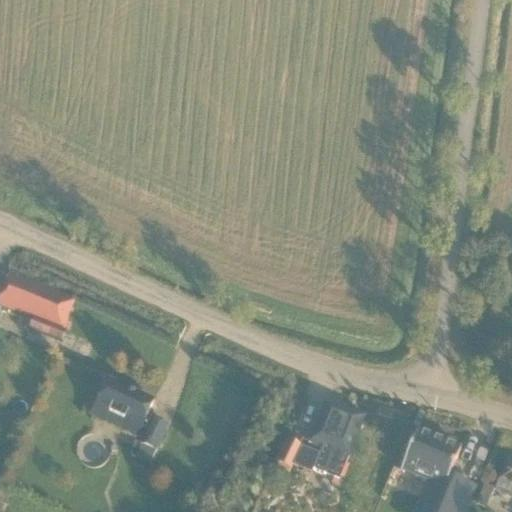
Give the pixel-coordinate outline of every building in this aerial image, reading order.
[(0,297),(0,306),(62,331),(74,300),(9,274),(0,297)] [(151,421),(150,423),(145,421),(153,403),(107,382),(94,411),(140,432),(141,429),(147,431),(140,446),(155,453),(167,428),(151,421)] [(321,450),(318,459),(312,472),(338,482),(343,469),(364,418),(324,404),(308,444),(321,450)] [(417,433),(400,473),(435,488),(436,488),(426,511),(466,511),(475,490),(449,479),(451,473),(460,451),(417,433)] [(290,471),(301,449),(286,442),(276,464),(290,471)] [(494,492),(511,499),(511,464),(506,462),(494,492)] [(493,490),(483,487),(476,504),(486,508),(493,490)]
